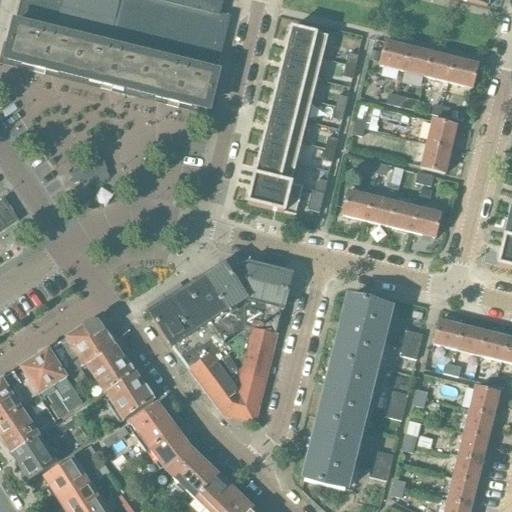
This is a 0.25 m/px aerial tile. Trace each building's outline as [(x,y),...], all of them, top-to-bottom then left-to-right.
[(20,0),(17,11),(15,23),(6,61),(33,67),(33,69),(44,72),(45,70),(48,71),(101,84),(100,86),(108,88),(111,89),(111,87),(157,98),(167,100),(167,102),(178,105),(178,103),(193,106),(207,110),(210,97),(213,89),(216,74),(214,73),(228,20),(228,18),(219,16),(223,0),(20,0)] [(290,30),(285,52),(321,61),(321,60),(327,39),(290,30)] [(408,49),(385,44),(379,67),(402,73),(408,49)] [(430,55),(408,49),(402,73),(424,78),(430,55)] [(285,52),(279,73),(316,82),(321,61),(285,52)] [(348,55),(345,67),(355,69),(357,57),(348,55)] [(453,60),(430,55),(424,78),(447,84),(453,60)] [(453,60),(447,84),(470,89),(476,66),(453,60)] [(345,67),(342,78),(352,81),(355,69),(345,67)] [(311,103),(316,82),(279,73),(274,93),(311,103)] [(311,103),(274,93),(269,115),(306,124),(311,103)] [(389,94),(386,105),(393,107),(396,96),(389,94)] [(417,113),(419,102),(396,96),(393,107),(417,113)] [(337,97),(334,109),(344,111),(347,99),(337,97)] [(434,106),(432,116),(439,118),(441,107),(434,106)] [(447,120),(450,109),(441,107),(439,118),(447,120)] [(334,109),(331,120),(341,123),(344,111),(334,109)] [(269,115),(264,136),(280,140),(300,145),(306,124),(269,115)] [(356,120),(352,136),(363,138),(367,122),(356,120)] [(426,146),(450,152),(456,128),(432,122),(426,146)] [(264,136),(259,157),(275,161),(295,166),(300,145),(280,140),(264,136)] [(326,139),(323,151),(334,153),(337,141),(326,139)] [(450,152),(426,146),(420,169),(444,175),(450,152)] [(323,151),(320,162),(321,162),(331,165),(334,153),(323,151)] [(259,157),(254,177),(270,181),(290,186),(295,166),(275,161),(259,157)] [(86,169),(69,175),(73,185),(85,180),(88,188),(93,186),(109,180),(106,172),(107,172),(103,162),(86,169)] [(373,163),(370,174),(377,176),(380,165),(373,163)] [(386,178),(389,167),(380,165),(377,176),(386,178)] [(418,173),(415,184),(422,186),(425,175),(418,173)] [(431,188),(434,177),(425,175),(422,186),(431,188)] [(254,177),(247,206),(268,211),(295,217),(299,203),(302,189),(293,187),(290,186),(270,181),(254,177)] [(317,181),(314,193),(323,196),(326,186),(326,184),(317,181)] [(312,193),(307,211),(319,214),(321,205),(323,196),(314,193),(312,193)] [(365,223),(371,199),(348,193),(342,217),(365,223)] [(1,202),(0,202),(0,233),(18,222),(3,199),(0,200),(1,202)] [(365,223),(388,228),(394,204),(371,199),(365,223)] [(388,228),(411,234),(416,210),(394,204),(388,228)] [(416,210),(411,234),(433,239),(439,215),(416,210)] [(511,240),(504,238),(497,267),(511,270),(511,240)] [(242,302),(244,333),(245,333),(245,342),(248,343),(272,349),(290,276),(246,266),(228,278),(244,301),(242,302)] [(222,267),(203,279),(226,313),(228,317),(235,339),(231,341),(243,360),(245,353),(248,343),(245,342),(245,333),(244,333),(242,302),(244,301),(228,278),(222,267)] [(203,279),(185,291),(207,325),(221,347),(240,374),(242,365),(243,360),(231,341),(235,339),(228,317),(226,313),(203,279)] [(221,347),(207,325),(185,291),(167,303),(203,360),(206,357),(213,367),(195,380),(216,408),(235,394),(236,387),(239,376),(240,374),(221,347)] [(334,360),(373,370),(388,308),(349,299),(334,360)] [(148,315),(150,317),(169,350),(171,348),(188,371),(203,360),(167,303),(148,315)] [(455,352),(461,328),(439,322),(433,347),(455,352)] [(85,368),(114,349),(96,324),(90,324),(51,349),(69,378),(85,368)] [(455,352),(478,358),(485,334),(461,328),(455,352)] [(417,362),(423,336),(405,332),(399,357),(417,362)] [(478,358),(502,364),(508,340),(485,334),(478,358)] [(511,340),(508,340),(502,364),(511,366),(511,340)] [(270,360),(272,350),(272,349),(248,343),(245,353),(270,360)] [(134,375),(114,349),(85,368),(103,395),(105,394),(134,375)] [(65,417),(70,413),(82,405),(48,352),(20,370),(38,397),(39,396),(42,400),(47,396),(52,405),(50,407),(59,421),(65,417)] [(267,371),(270,360),(245,353),(243,360),(242,365),(267,371)] [(188,371),(195,380),(213,367),(206,357),(203,360),(188,371)] [(358,431),(373,370),(334,360),(319,421),(358,431)] [(264,382),(267,371),(242,365),(240,374),(239,376),(264,382)] [(458,379),(461,369),(451,367),(448,376),(458,379)] [(0,424),(26,407),(14,390),(20,386),(13,374),(0,382),(0,424)] [(105,394),(123,422),(154,402),(134,375),(105,394)] [(261,393),(264,382),(239,376),(236,387),(261,393)] [(389,389),(409,393),(412,380),(392,376),(389,389)] [(492,377),(489,386),(496,388),(498,379),(492,377)] [(504,390),(506,381),(498,379),(496,388),(504,390)] [(258,405),(261,393),(236,387),(235,394),(240,400),(249,402),(258,405)] [(468,412),(492,418),(497,395),(474,389),(468,412)] [(428,394),(417,391),(415,398),(426,401),(428,394)] [(402,423),(408,396),(390,392),(384,419),(402,423)] [(216,408),(223,418),(238,407),(240,400),(235,394),(216,408)] [(413,407),(424,410),(426,401),(415,398),(413,407)] [(97,400),(72,416),(77,424),(101,408),(97,400)] [(234,420),(239,421),(242,409),(247,410),(249,402),(240,400),(238,407),(234,420)] [(256,412),(258,405),(249,402),(247,410),(249,411),(256,412)] [(175,431),(156,405),(129,424),(149,451),(175,431)] [(26,407),(0,424),(0,439),(10,456),(15,452),(39,437),(52,428),(47,420),(38,427),(26,407)] [(223,418),(234,420),(238,407),(223,418)] [(239,421),(246,423),(249,411),(247,410),(242,409),(239,421)] [(253,425),(256,412),(249,411),(246,423),(253,425)] [(486,440),(492,418),(468,412),(463,434),(486,440)] [(72,416),(45,434),(51,444),(78,426),(77,424),(72,416)] [(358,431),(319,421),(304,482),(343,492),(358,431)] [(421,425),(410,423),(405,443),(416,446),(421,425)] [(109,449),(129,435),(124,429),(104,442),(109,449)] [(172,479),(194,455),(190,451),(175,431),(149,451),(164,472),(172,479)] [(481,463),(486,440),(463,434),(457,456),(481,463)] [(15,452),(10,456),(15,463),(28,484),(56,465),(39,437),(15,452)] [(402,452),(414,455),(416,446),(405,443),(402,452)] [(90,448),(78,456),(83,463),(95,455),(90,448)] [(387,485),(393,457),(375,453),(368,481),(387,485)] [(172,479),(194,501),(218,478),(194,455),(172,479)] [(475,484),(481,463),(457,456),(452,478),(475,484)] [(55,498),(84,480),(71,460),(42,479),(48,487),(46,492),(50,497),(54,497),(55,498)] [(227,511),(240,499),(218,478),(194,501),(187,508),(191,511),(227,511)] [(470,507),(475,484),(452,478),(446,501),(470,507)] [(76,511),(97,499),(84,480),(55,498),(61,507),(59,511),(76,511)] [(406,484),(395,481),(394,488),(404,490),(406,484)] [(391,498),(402,500),(404,490),(394,488),(391,498)] [(125,494),(117,500),(123,508),(132,503),(125,494)] [(104,511),(97,499),(76,511),(104,511)] [(253,511),(240,499),(227,511),(253,511)] [(468,511),(470,507),(446,501),(443,511),(468,511)] [(126,511),(137,511),(132,503),(123,508),(126,511)]
